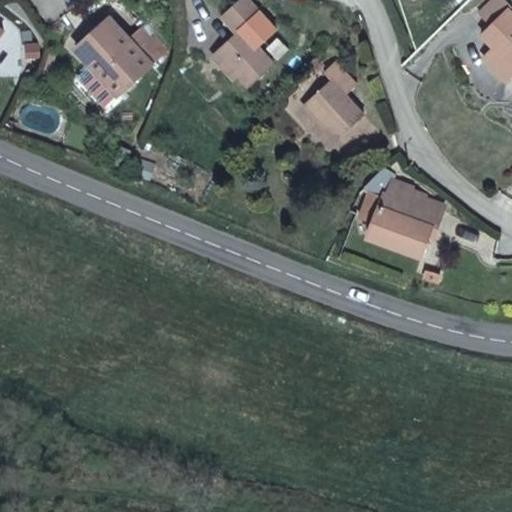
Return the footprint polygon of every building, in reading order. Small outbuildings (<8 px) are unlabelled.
[(246,0),(240,0),(222,16),(237,33),(216,52),(249,87),(274,66),(241,30),(259,14),(246,0)] [(496,49),(511,65),(511,14),(510,12),(511,9),(511,7),(504,0),(495,0),(480,16),(492,29),(484,36),(496,49)] [(98,7),(65,38),(117,95),(151,65),(98,7)] [(506,81),(511,75),(511,65),(496,49),(485,60),(506,81)] [(331,80),(306,103),(340,139),(364,116),(346,97),(356,86),(335,63),(325,73),(331,80)] [(387,166),(364,182),(370,192),(360,216),(374,221),(368,238),(419,258),(427,238),(432,240),(445,210),(436,206),(437,202),(425,198),(427,194),(414,190),(415,188),(393,181),(395,174),(387,166)]
